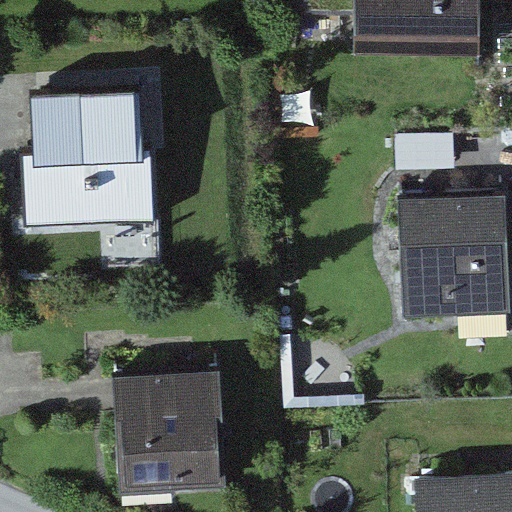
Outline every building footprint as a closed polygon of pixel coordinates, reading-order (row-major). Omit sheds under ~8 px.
[(300,0),(300,7),(349,7),(348,45),(477,47),(477,0),(300,0)] [(142,86),(38,93),(47,234),(151,227),(142,86)] [(506,187),(404,194),(412,316),(511,310),(511,280),(508,209),(506,187)] [(217,361),(119,368),(127,494),(225,488),(217,361)] [(511,511),(511,469),(412,473),(413,511),(511,511)]
